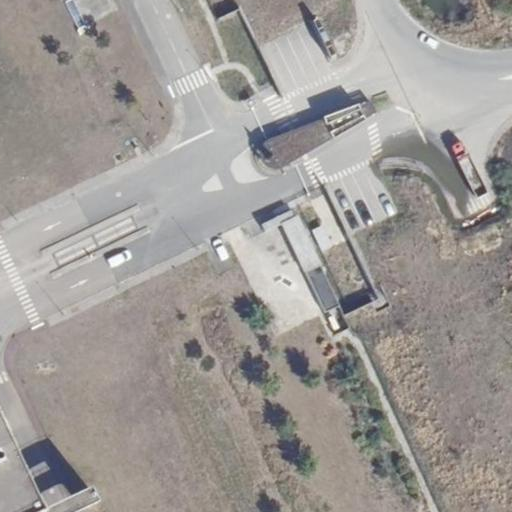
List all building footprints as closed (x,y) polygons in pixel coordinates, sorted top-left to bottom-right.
[(325,117),(266,146),(278,170),(337,141),(325,117)] [(293,218),(290,211),(260,225),(264,234),(281,225),(304,272),(316,266),(293,218)] [(293,218),(316,266),(318,265),(296,217),(293,218)] [(38,511),(0,430),(0,511),(38,511)] [(74,495),(81,510),(95,504),(88,488),(74,495)] [(38,511),(77,511),(81,510),(74,495),(56,503),(38,511)]
